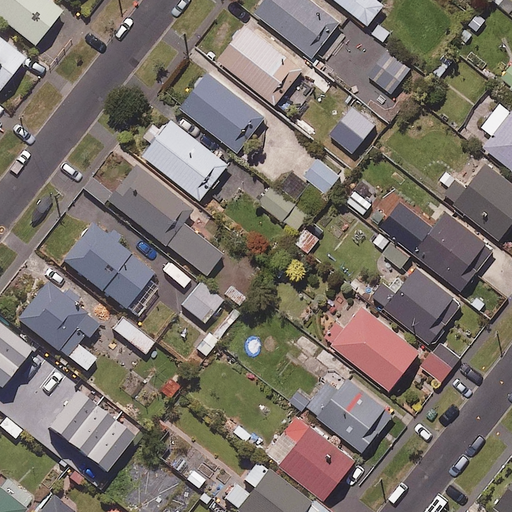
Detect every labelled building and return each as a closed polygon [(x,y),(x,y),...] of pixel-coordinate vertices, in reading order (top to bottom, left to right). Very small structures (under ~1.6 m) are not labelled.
[(0,0),(0,21),(37,50),(57,24),(73,36),(86,20),(65,4),(59,12),(43,0),(0,0)] [(343,25),(311,0),(270,0),(258,16),(315,61),(343,25)] [(377,0),(334,0),(371,29),(387,8),(377,0)] [(511,12),(511,2),(508,0),(491,0),(490,2),(498,8),(491,18),(501,26),(511,12)] [(396,35),(383,24),(372,36),(385,47),(396,35)] [(306,73),(249,28),(221,63),(278,108),(306,73)] [(0,97),(27,63),(0,42),(0,97)] [(411,70),(386,51),(367,75),(392,94),(411,70)] [(456,64),(446,56),(433,74),(444,82),(456,64)] [(337,82),(315,67),(305,81),(327,96),(337,82)] [(511,71),(503,83),(511,89),(511,71)] [(269,120),(212,75),(184,111),(241,156),(269,120)] [(511,108),(505,104),(485,130),(496,139),(487,151),(511,170),(511,108)] [(143,140),(154,148),(146,158),(203,203),(231,168),(173,123),(171,121),(162,132),(155,126),(143,140)] [(342,178),(320,161),(306,179),(328,196),(342,178)] [(511,232),(511,184),(489,167),(471,190),(459,181),(446,199),(503,243),(511,232)] [(194,214),(136,170),(109,206),(207,280),(224,258),(184,228),(194,214)] [(311,187),(295,174),(282,189),(298,202),(311,187)] [(309,219),(272,189),(259,205),(296,235),(309,219)] [(374,207),(357,192),(348,203),(366,217),(374,207)] [(396,242),(414,256),(466,294),(479,276),(473,272),(491,246),(449,216),(438,231),(404,206),(384,234),(396,242)] [(158,279),(119,248),(126,240),(114,230),(107,239),(93,228),(64,266),(135,322),(161,289),(154,283),(158,279)] [(414,256),(396,242),(386,256),(404,270),(414,256)] [(465,307),(420,271),(407,287),(393,275),(373,301),(432,348),(465,307)] [(83,351),(101,328),(76,308),(81,302),(69,293),(65,299),(47,285),(17,323),(71,366),(86,376),(97,361),(83,351)] [(224,303),(201,285),(183,308),(206,326),(224,303)] [(424,355),(365,309),(335,348),(394,394),(424,355)] [(155,345),(123,320),(114,332),(147,356),(155,345)] [(34,371),(0,343),(0,399),(23,418),(34,405),(43,412),(59,392),(50,385),(57,375),(41,362),(34,371)] [(462,360),(441,344),(423,368),(443,384),(462,360)] [(330,376),(311,398),(300,389),(291,400),(302,409),(307,402),(362,447),(392,409),(348,372),(339,383),(330,376)] [(356,458),(298,415),(267,455),(325,498),(356,458)] [(246,444),(254,436),(237,420),(229,429),(246,444)] [(316,511),(318,510),(257,462),(243,480),(253,487),(248,494),(235,484),(222,501),(237,511),(316,511)] [(0,511),(18,511),(32,496),(0,470),(0,511)] [(511,511),(511,478),(494,502),(506,511),(511,511)] [(69,511),(71,510),(51,493),(35,511),(69,511)]
